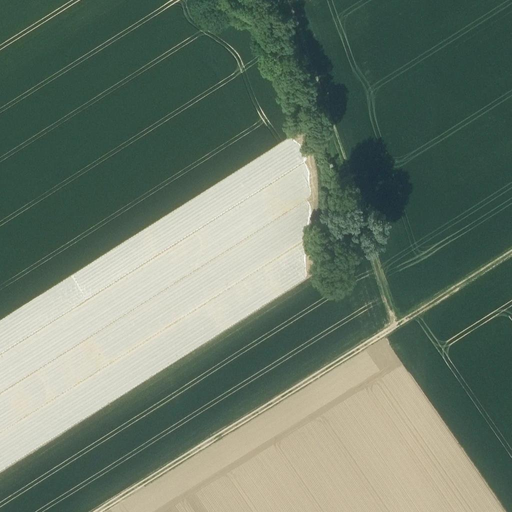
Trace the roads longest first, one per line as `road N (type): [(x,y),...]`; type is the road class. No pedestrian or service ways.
road 1 (track): [(511,253),(112,511)]
road 2 (track): [(291,0),(334,111),(337,162),(356,175),(380,219),(372,258),(399,323)]
